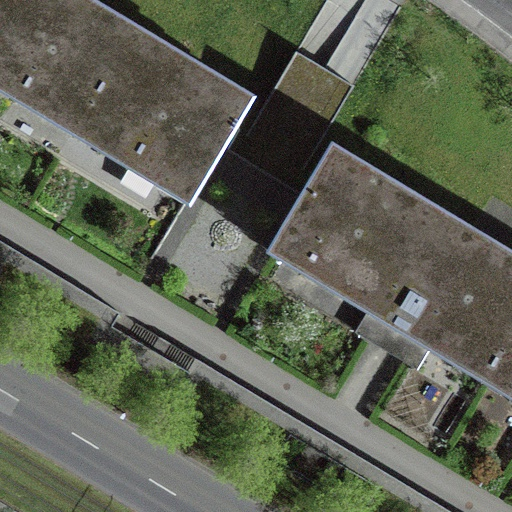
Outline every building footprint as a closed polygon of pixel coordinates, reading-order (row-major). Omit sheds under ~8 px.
[(193,192),(242,111),(56,0),(0,0),(0,60),(2,62),(0,65),(0,75),(26,91),(32,80),(59,96),(53,107),(82,125),(89,114),(114,129),(108,140),(138,158),(145,148),(171,164),(165,174),(190,189),(189,190),(193,192)] [(239,152),(296,186),(353,90),(340,82),(310,64),(296,57),(239,152)] [(511,272),(327,162),(278,244),(282,246),(283,245),(337,277),(343,267),(391,296),(385,306),(387,308),(391,302),(409,313),(427,323),(423,329),(426,331),(432,320),(467,341),(460,352),(492,371),(499,360),(511,368),(511,272)] [(0,258),(0,299),(95,356),(113,326),(121,313),(85,291),(77,305),(0,258)] [(355,511),(423,511),(378,485),(361,511),(359,511),(275,462),(292,433),(113,326),(95,356),(355,511)]
